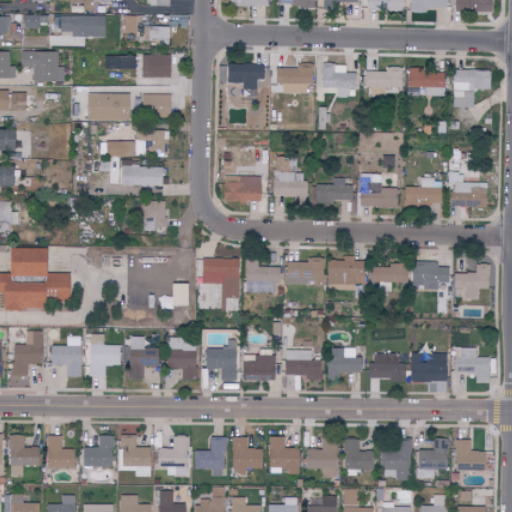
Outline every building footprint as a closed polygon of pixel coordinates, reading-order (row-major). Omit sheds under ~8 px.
[(229,0),(229,7),(265,8),(265,0),(229,0)] [(313,8),(313,0),(277,0),(277,7),(313,8)] [(356,3),(355,0),(322,0),(322,8),(335,8),(335,3),(356,3)] [(365,0),(365,9),(402,10),(402,0),(365,0)] [(409,0),(410,14),(425,13),(425,9),(446,8),(445,0),(409,0)] [(453,0),(454,13),(491,12),(490,0),(453,0)] [(24,28),(38,28),(38,15),(24,15),(24,28)] [(105,17),(60,16),(59,32),(70,32),(70,37),(104,38),(105,17)] [(0,34),(10,34),(9,17),(0,17),(0,34)] [(10,34),(21,34),(21,21),(10,22),(10,34)] [(168,28),(143,27),(143,41),(160,41),(160,47),(167,47),(168,28)] [(0,79),(13,79),(14,67),(8,67),(9,53),(0,52),(0,79)] [(57,53),(19,52),(19,68),(33,68),(33,83),(63,83),(64,68),(57,68),(57,53)] [(169,79),(169,56),(140,55),(140,78),(169,79)] [(135,70),(135,56),(103,57),(103,71),(135,70)] [(241,84),(241,90),(255,90),(255,81),(262,81),(262,65),(225,65),(225,84),(241,84)] [(296,69),(274,69),(274,84),(312,85),(313,65),(296,65),(296,69)] [(354,90),(354,74),(344,74),(344,66),(321,65),(320,88),(335,89),(335,98),(345,98),(346,90),(354,90)] [(364,72),(363,88),(368,88),(368,96),(384,96),(384,88),(401,89),(402,68),(386,68),(386,73),(364,72)] [(408,88),(424,88),(424,97),(443,97),(444,73),(422,73),(422,69),(408,69),(408,88)] [(488,90),(488,71),(451,72),(452,108),(472,108),(471,91),(488,90)] [(0,92),(0,111),(25,111),(25,92),(0,92)] [(85,95),(85,122),(128,121),(128,94),(85,95)] [(169,118),(170,96),(142,95),(141,116),(169,118)] [(466,127),(489,128),(490,106),(467,105),(466,127)] [(0,152),(15,152),(14,129),(0,129),(0,152)] [(167,131),(138,131),(139,141),(146,141),(146,157),(167,157),(167,131)] [(133,158),(133,143),(106,142),(105,157),(133,158)] [(396,157),(382,157),(382,168),(396,168),(396,157)] [(272,198),(306,199),(306,174),(291,173),(292,160),(274,160),(272,198)] [(0,166),(0,189),(9,189),(8,167),(0,166)] [(166,168),(120,167),(120,186),(165,187),(166,168)] [(463,183),(463,174),(448,173),(448,183),(455,183),(455,192),(450,192),(449,207),(486,208),(487,183),(463,183)] [(381,175),(360,175),(359,207),(396,207),(396,190),(381,189),(381,175)] [(259,202),(260,178),(239,177),(239,183),(224,183),(223,201),(259,202)] [(333,186),(315,185),(315,204),(333,205),(333,200),(351,201),(351,186),(344,186),(344,179),(333,179),(333,186)] [(420,188),(404,188),(404,206),(441,205),(441,180),(420,180),(420,188)] [(165,201),(144,202),(145,232),(166,231),(165,201)] [(18,224),(18,213),(12,213),(12,203),(0,202),(0,237),(8,237),(9,224),(18,224)] [(42,249),(5,250),(6,274),(0,274),(0,300),(0,310),(41,310),(41,289),(52,289),(52,302),(67,302),(66,274),(43,275),(42,249)] [(285,285),(322,285),(323,259),(308,258),(308,262),(285,262),(285,285)] [(239,260),(202,259),(201,284),(221,285),(220,302),(207,302),(207,310),(237,311),(239,260)] [(273,294),(273,283),(279,283),(279,268),(258,267),(258,261),(246,261),(244,293),(273,294)] [(327,261),(326,291),(355,291),(354,296),(364,296),(365,262),(344,261),(344,262),(327,261)] [(437,291),(437,283),(447,283),(447,268),(437,268),(437,263),(411,262),(411,286),(422,286),(422,290),(437,291)] [(488,265),(475,265),(475,274),(452,274),(452,289),(463,289),(463,300),(477,301),(477,290),(488,290),(488,265)] [(368,268),(369,284),(406,283),(405,267),(368,268)] [(186,285),(170,285),(169,306),(186,306),(186,285)] [(13,345),(13,375),(28,375),(28,364),(42,364),(42,332),(26,332),(26,345),(13,345)] [(120,346),(103,346),(103,335),(90,334),(89,377),(105,377),(105,366),(120,366),(120,346)] [(67,347),(50,346),(50,366),(65,367),(65,377),(80,378),(81,338),(67,337),(67,347)] [(158,349),(144,349),(144,338),(130,337),(130,366),(157,367),(158,349)] [(167,369),(180,369),(181,381),(196,381),(196,343),(184,343),(183,339),(166,339),(167,369)] [(220,370),(220,381),(235,381),(236,341),(227,341),(227,350),(205,349),(205,370),(220,370)] [(360,373),(360,358),(354,358),(354,349),(326,349),(326,381),(339,381),(339,373),(360,373)] [(488,359),(475,358),(475,349),(460,349),(460,358),(453,358),(453,373),(474,374),(474,383),(487,383),(488,359)] [(242,356),(242,381),(273,382),(274,351),(258,351),(258,356),(242,356)] [(284,375),(308,376),(307,380),(320,380),(321,361),(310,360),(310,351),(285,351),(284,375)] [(367,379),(390,378),(390,383),(405,383),(405,364),(399,364),(399,354),(373,355),(373,363),(367,364),(367,379)] [(446,383),(447,354),(411,354),(411,382),(446,383)] [(23,435),(8,436),(9,478),(21,477),(21,466),(38,466),(37,447),(23,448),(23,435)] [(81,468),(112,467),(111,435),(97,436),(97,447),(81,448),(81,468)] [(149,477),(150,448),(134,447),(134,436),(120,435),(119,467),(134,467),(133,476),(149,477)] [(60,436),(46,436),(46,468),(72,468),(72,450),(60,449),(60,436)] [(187,437),(172,437),(172,448),(156,448),(156,469),(166,470),(166,474),(186,475),(187,437)] [(194,451),(194,469),(211,469),(211,476),(224,476),(225,438),(209,437),(209,451),(194,451)] [(260,469),(261,449),(247,448),(247,437),(232,437),(232,477),(245,477),(245,469),(260,469)] [(284,437),(268,437),(268,473),(280,474),(280,473),(298,473),(298,448),(283,448),(284,437)] [(372,451),(359,452),(358,439),(343,439),(344,470),(373,469),(372,451)] [(411,439),(394,439),(395,449),(381,449),(382,480),(411,479),(411,439)] [(416,478),(433,478),(433,470),(447,470),(447,439),(432,439),(432,450),(417,450),(416,478)] [(484,471),(483,451),(470,452),(470,439),(454,440),(455,472),(484,471)] [(305,469),(321,469),(321,478),(335,478),(336,445),(321,444),(321,449),(306,449),(305,469)] [(223,511),(224,488),(211,488),(211,500),(195,500),(195,511),(223,511)] [(357,506),(358,490),(344,489),(344,506),(357,506)] [(184,511),(184,505),(172,504),(172,491),(158,491),(157,511),(184,511)] [(39,511),(40,504),(24,503),(24,495),(11,494),(10,511),(39,511)] [(74,511),(75,496),(60,495),(60,505),(46,504),(45,511),(74,511)] [(136,496),(120,495),(119,511),(148,511),(148,505),(136,504),(136,496)] [(433,506),(417,506),(417,511),(445,511),(445,496),(433,495),(433,506)] [(335,511),(335,497),(321,496),(320,508),(305,508),(304,511),(335,511)] [(260,511),(261,506),(245,505),(245,498),(231,497),(230,511),(260,511)] [(268,505),(267,511),(297,511),(298,499),(284,498),(283,506),(268,505)] [(408,511),(409,507),(393,507),(393,503),(380,502),(379,511),(408,511)]
